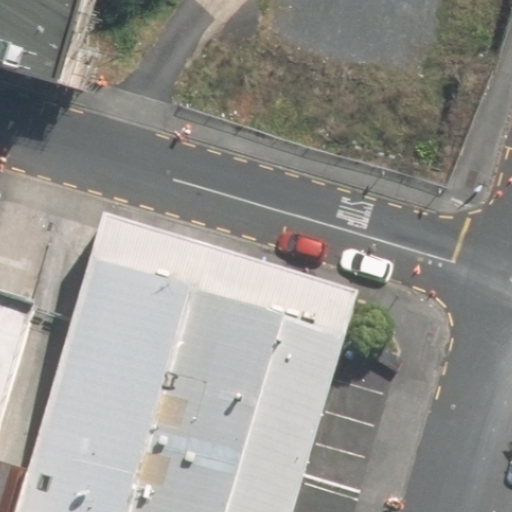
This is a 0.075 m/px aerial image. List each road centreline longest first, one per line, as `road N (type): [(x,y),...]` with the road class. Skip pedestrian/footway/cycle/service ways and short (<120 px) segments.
road 1 (residential): [(511,274),(0,123)]
road 2 (residential): [(459,511),(511,336)]
